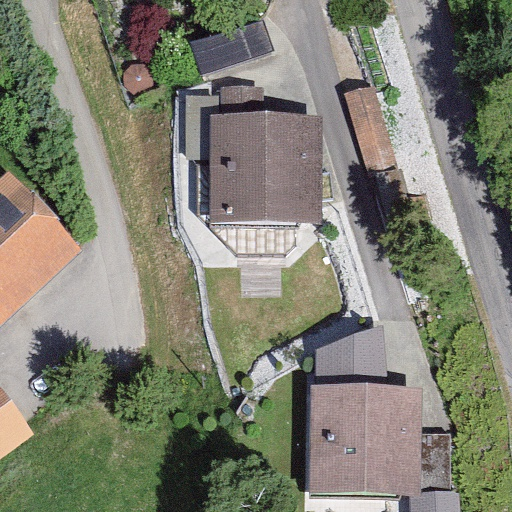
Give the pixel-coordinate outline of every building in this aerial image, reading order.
[(197,37),(206,67),(274,47),(265,17),(197,37)] [(373,81),(335,90),(353,166),(391,158),(373,81)] [(322,122),(216,122),(216,223),(322,223),(322,122)] [(0,329),(83,248),(13,178),(0,191),(0,329)] [(315,378),(391,380),(392,339),(316,337),(315,378)] [(0,387),(0,461),(36,435),(0,387)] [(421,394),(311,398),(314,499),(443,495),(441,430),(422,431),(421,394)]
